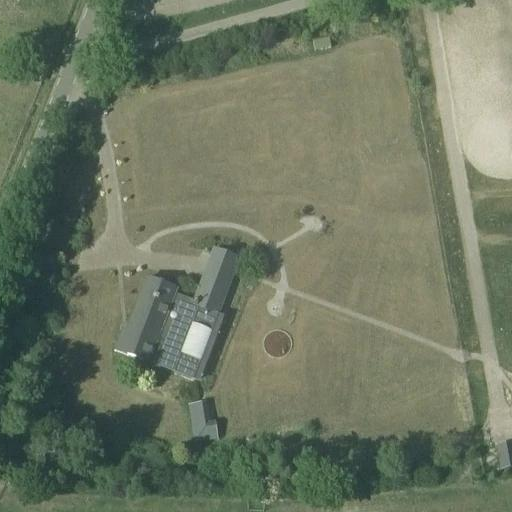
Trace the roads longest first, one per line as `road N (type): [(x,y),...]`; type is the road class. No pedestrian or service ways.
road 1 (unclassified): [(83,38),(148,46),(328,0)]
road 2 (tertiary): [(0,248),(83,38)]
